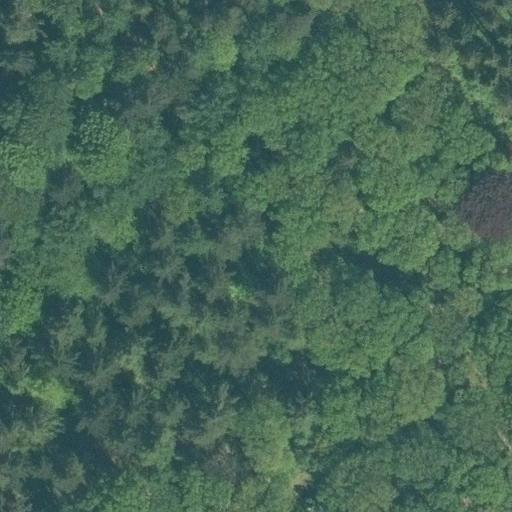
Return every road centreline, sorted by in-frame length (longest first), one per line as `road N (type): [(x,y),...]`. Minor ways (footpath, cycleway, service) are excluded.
road 1 (track): [(255,511),(334,471),(385,411),(326,331),(181,86)]
road 2 (track): [(265,0),(0,249)]
road 3 (track): [(385,411),(430,416),(511,498)]
